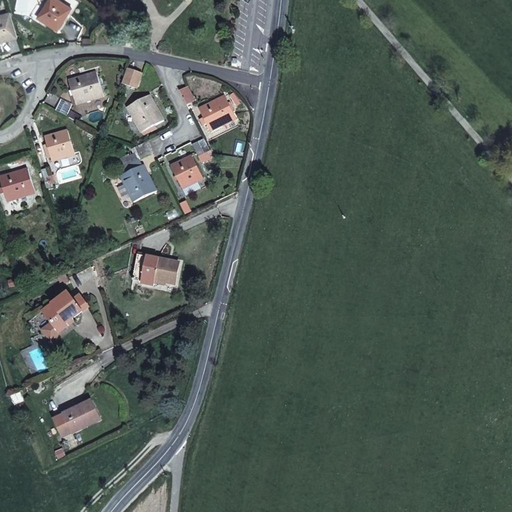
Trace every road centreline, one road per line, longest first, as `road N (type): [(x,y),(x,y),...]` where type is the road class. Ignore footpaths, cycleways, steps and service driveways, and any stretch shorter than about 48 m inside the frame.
road 1 (secondary): [(269,83),(197,405),(172,446)]
road 2 (unclassified): [(355,0),(511,179)]
road 3 (residential): [(62,48),(128,52),(269,83)]
